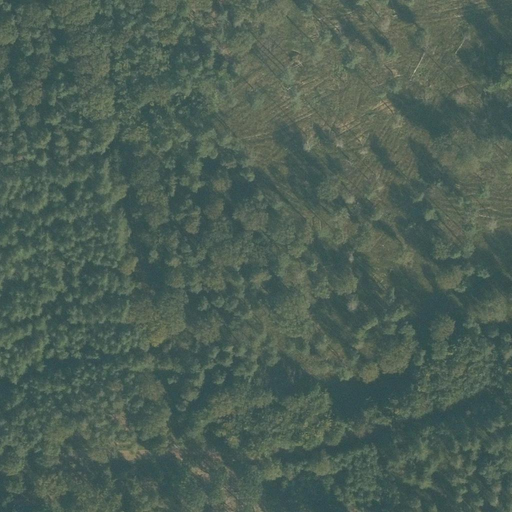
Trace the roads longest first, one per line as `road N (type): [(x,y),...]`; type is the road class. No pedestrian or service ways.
road 1 (unclassified): [(0,462),(324,442),(511,376)]
road 2 (track): [(85,0),(126,165),(188,511)]
